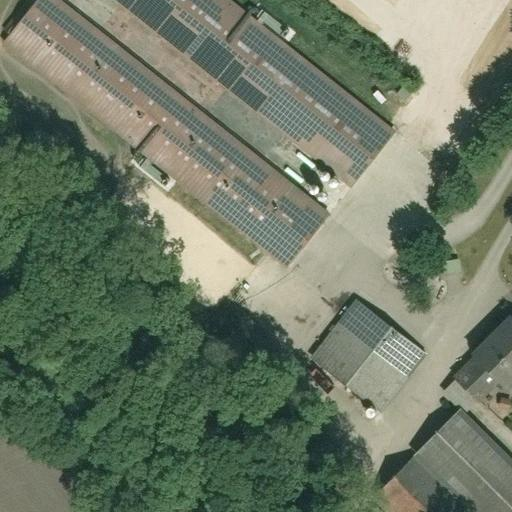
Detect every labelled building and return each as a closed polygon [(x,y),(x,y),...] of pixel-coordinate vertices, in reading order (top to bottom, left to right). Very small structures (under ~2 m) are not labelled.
[(325,211),(316,204),(333,182),(342,189),(396,120),(241,0),(99,0),(315,166),(297,189),(51,0),(40,0),(0,52),(0,74),(270,283),(325,211)] [(353,296),(324,342),(401,390),(430,344),(353,296)] [(511,316),(504,311),(445,384),(490,421),(511,393),(511,316)] [(511,511),(511,475),(451,416),(410,457),(466,511),(511,511)] [(437,511),(398,468),(368,502),(379,511),(437,511)]
